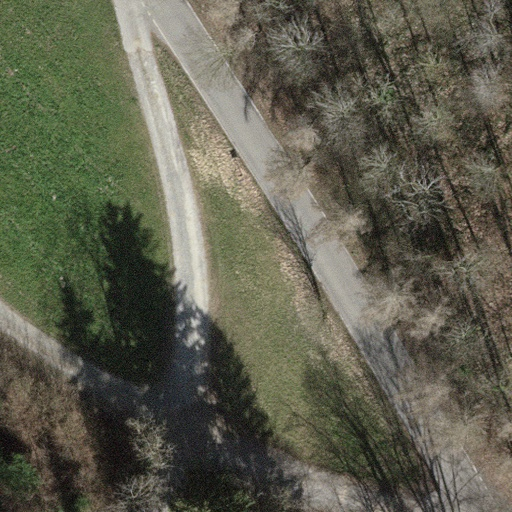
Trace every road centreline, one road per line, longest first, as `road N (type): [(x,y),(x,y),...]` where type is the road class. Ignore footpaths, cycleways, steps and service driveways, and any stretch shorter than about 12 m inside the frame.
road 1 (unclassified): [(490,511),(338,243),(167,0)]
road 2 (track): [(166,511),(194,436),(196,301),(134,0)]
road 3 (track): [(396,511),(363,511),(194,436),(82,379),(0,314)]
